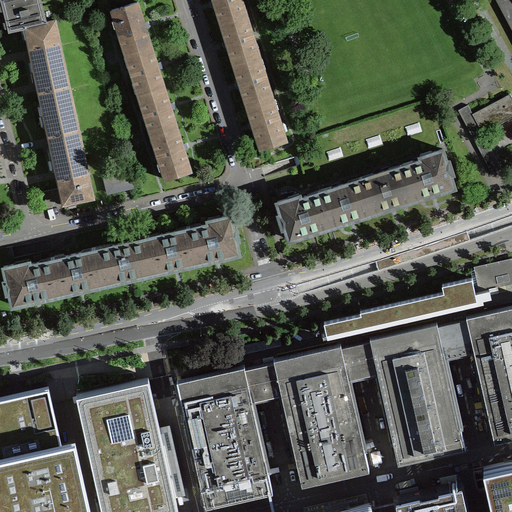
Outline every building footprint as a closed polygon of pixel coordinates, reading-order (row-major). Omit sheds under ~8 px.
[(40,0),(5,0),(6,6),(4,7),(5,11),(9,29),(25,26),(46,21),(40,0)] [(213,0),(221,23),(244,16),(240,3),(243,2),(242,0),(213,0)] [(511,0),(498,0),(511,26),(511,0)] [(125,40),(129,52),(152,45),(142,14),(138,1),(111,9),(115,20),(118,19),(120,24),(117,26),(121,41),(125,40)] [(244,16),(221,23),(224,33),(234,64),(257,56),(253,44),(256,43),(251,27),(248,29),(244,16)] [(35,70),(65,64),(55,19),(46,21),(25,26),(28,41),(35,70)] [(152,45),(129,52),(133,65),(129,66),(134,81),(138,80),(142,93),(164,86),(156,58),(152,46),(152,45)] [(246,104),(269,97),(265,84),(269,83),(264,68),(261,69),(257,56),(234,64),(237,74),(246,104)] [(65,64),(35,70),(40,94),(44,114),(74,107),(65,64)] [(150,121),(154,133),(177,126),(168,96),(164,86),(142,93),(145,105),(142,107),(147,122),(150,121)] [(511,96),(510,93),(463,118),(476,143),(488,166),(498,160),(483,133),(511,117),(511,96)] [(269,97),(246,104),(249,112),(260,148),(287,140),(283,130),(280,130),(278,125),(281,123),(277,109),(273,110),(269,97)] [(47,130),(54,158),(84,151),(74,108),(74,107),(44,114),(47,130)] [(177,126),(154,133),(158,146),(155,147),(160,162),(163,161),(165,166),(162,168),(165,179),(191,170),(181,137),(177,126)] [(403,168),(412,196),(422,193),(423,196),(426,195),(455,186),(451,173),(453,172),(449,160),(447,160),(443,148),(432,152),(433,155),(414,161),(415,164),(403,168)] [(84,151),(54,158),(57,174),(60,187),(44,191),(47,205),(93,196),(84,152),(84,151)] [(402,203),(401,200),(412,196),(403,168),(390,172),(389,169),(373,174),(374,177),(362,181),(371,209),(381,206),(382,209),(386,208),(402,203)] [(129,173),(105,179),(108,192),(113,191),(133,186),(129,173)] [(321,194),(331,225),(344,221),(361,216),(360,212),(371,209),(362,181),(350,185),(349,182),(333,187),(334,190),(321,194)] [(285,226),(289,239),(301,235),(331,225),(321,194),(309,198),(308,195),(300,197),(299,193),(298,193),(288,196),(288,197),(277,201),(281,213),(279,214),(283,226),(285,226)] [(189,230),(196,259),(206,256),(207,260),(212,259),(240,252),(237,239),(239,238),(236,226),(234,227),(231,214),(221,216),(221,219),(201,224),(202,227),(189,230)] [(160,233),(161,237),(148,239),(155,268),(166,266),(167,269),(169,269),(186,265),(185,261),(196,259),(189,230),(177,233),(176,229),(160,233)] [(139,275),(138,272),(155,268),(148,239),(131,243),(130,240),(112,244),(113,248),(95,252),(101,280),(118,277),(119,280),(122,279),(139,275)] [(91,286),(90,283),(101,280),(95,252),(83,254),(82,251),(65,255),(66,258),(54,261),(60,290),(71,287),(72,291),(74,290),(91,286)] [(511,256),(474,265),(479,289),(511,281),(511,256)] [(51,295),(50,292),(60,290),(54,261),(40,264),(40,261),(16,266),(15,263),(3,266),(6,279),(4,279),(7,291),(9,291),(12,304),(23,302),(51,295)] [(511,306),(438,324),(445,356),(474,349),(495,440),(511,435),(511,306)] [(445,356),(438,324),(342,344),(349,377),(378,371),(398,459),(465,444),(445,356)] [(301,481),(369,466),(349,377),(342,344),(274,359),(275,362),(247,368),(254,399),(281,392),(301,481)] [(205,502),(273,488),(254,399),(247,368),(247,366),(232,369),(179,380),(205,502)] [(169,511),(141,380),(70,395),(94,511),(169,511)] [(48,387),(0,397),(0,511),(90,511),(74,437),(60,440),(48,387)] [(511,511),(511,461),(502,464),(511,507),(511,510),(503,511),(511,511)] [(397,496),(400,511),(468,511),(461,482),(438,487),(439,489),(420,493),(420,491),(397,496)] [(327,511),(371,511),(369,503),(327,511)]
